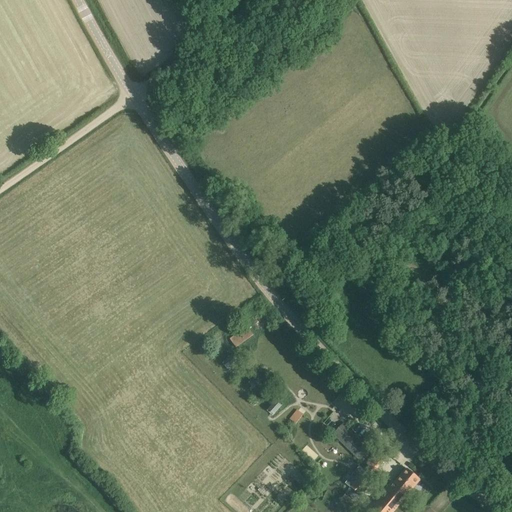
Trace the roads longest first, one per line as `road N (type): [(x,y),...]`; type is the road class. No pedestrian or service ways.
road 1 (unclassified): [(501,511),(393,424),(260,282),(78,0)]
road 2 (track): [(254,0),(200,53),(0,191)]
